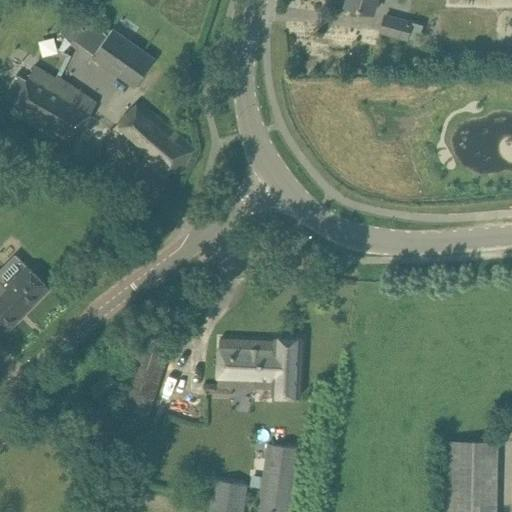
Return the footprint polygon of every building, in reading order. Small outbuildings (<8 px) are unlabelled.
[(347,0),(346,5),(374,13),(377,0),(347,0)] [(411,23),(385,16),(381,31),(407,39),(411,23)] [(71,43),(84,30),(73,19),(60,32),(71,43)] [(93,57),(119,76),(136,87),(155,60),(113,29),(93,57)] [(17,74),(5,97),(16,103),(12,111),(11,112),(55,138),(73,147),(97,103),(80,92),(65,82),(55,75),(53,77),(34,67),(28,80),(17,74)] [(165,178),(194,149),(140,102),(122,122),(165,160),(154,169),(165,178)] [(0,340),(50,289),(36,275),(26,265),(5,286),(0,280),(0,340)] [(220,339),(218,386),(232,387),(232,375),(253,376),(253,388),(273,388),(273,396),(300,398),(303,338),(276,337),(275,341),(220,339)] [(145,424),(168,352),(139,343),(116,414),(145,424)] [(90,390),(101,401),(120,382),(109,371),(90,390)] [(441,442),(439,511),(495,511),(497,443),(441,442)] [(263,487),(259,511),(291,511),(300,448),(268,444),(263,487)] [(215,480),(210,511),(243,511),(247,485),(215,480)]
